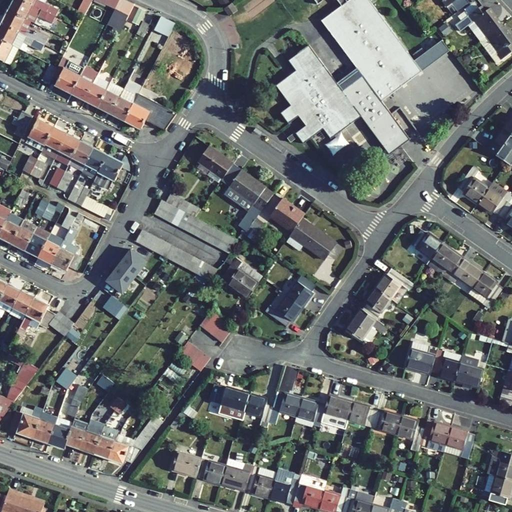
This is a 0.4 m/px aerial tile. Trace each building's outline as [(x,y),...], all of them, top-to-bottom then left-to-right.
[(53,23),(56,17),(22,0),(13,0),(9,10),(31,21),(34,23),(38,16),(53,23)] [(22,0),(56,17),(59,11),(44,3),(36,0),(22,0)] [(83,0),(78,11),(85,15),(92,0),(83,0)] [(95,0),(115,9),(119,0),(95,0)] [(115,29),(120,31),(134,5),(123,0),(119,0),(115,9),(107,24),(115,29)] [(295,65),(290,69),(338,90),(344,93),(391,58),(406,47),(402,42),(369,0),(314,0),(338,0),(339,1),(319,16),(360,69),(341,83),(306,41),(287,56),(292,62),(295,65)] [(226,2),(220,6),(225,14),(232,9),(226,2)] [(481,5),(467,16),(470,22),(474,19),(483,32),(499,20),(489,7),(484,10),(481,5)] [(139,8),(132,22),(138,26),(145,11),(139,8)] [(45,45),(48,38),(36,33),(36,34),(27,29),(31,21),(9,10),(2,23),(45,45)] [(161,17),(154,30),(168,37),(175,23),(161,17)] [(511,37),(499,20),(483,32),(475,37),(493,60),(511,46),(508,41),(511,38),(511,37)] [(142,36),(143,37),(150,25),(143,22),(137,34),(142,36)] [(41,51),(45,45),(2,23),(0,27),(0,39),(18,48),(19,49),(23,42),(41,51)] [(441,34),(413,55),(421,65),(448,44),(441,34)] [(0,59),(10,65),(18,48),(0,39),(0,59)] [(63,46),(60,53),(64,55),(68,48),(63,46)] [(413,55),(406,47),(391,58),(405,77),(421,65),(413,55)] [(83,70),(84,69),(63,57),(58,68),(53,77),(58,80),(55,86),(71,94),(83,70)] [(381,95),(405,77),(391,58),(344,93),(338,90),(308,132),(310,135),(324,124),(331,134),(361,111),(390,149),(411,133),(381,95)] [(50,64),(42,80),(49,84),(53,77),(58,68),(50,64)] [(290,100),(280,107),(288,118),(304,107),(310,116),(302,123),(308,132),(338,90),(290,69),(275,80),(290,100)] [(83,70),(71,94),(84,101),(96,77),(97,77),(83,70)] [(96,77),(84,101),(98,108),(110,84),(96,77)] [(110,84),(98,108),(111,114),(124,89),(111,82),(110,84)] [(124,89),(111,114),(125,121),(138,96),(124,89)] [(177,113),(139,94),(138,96),(125,121),(141,130),(145,121),(165,131),(177,113)] [(19,109),(13,122),(23,127),(26,121),(30,114),(19,109)] [(511,116),(503,129),(511,135),(511,116)] [(34,125),(26,121),(23,127),(17,139),(25,143),(26,140),(40,147),(51,125),(38,118),(34,125)] [(64,132),(51,125),(40,147),(53,155),(56,149),(64,132)] [(494,144),(489,151),(511,166),(511,164),(511,135),(503,129),(493,144),(494,144)] [(77,139),(64,132),(56,149),(53,155),(66,161),(69,156),(77,139)] [(91,146),(77,139),(69,156),(66,161),(80,168),(91,146)] [(105,153),(91,146),(80,168),(94,176),(105,153)] [(198,161),(223,178),(233,163),(209,146),(198,161)] [(120,161),(105,153),(94,176),(100,178),(107,182),(109,177),(112,178),(120,161)] [(26,157),(20,168),(28,172),(33,161),(26,157)] [(40,164),(33,161),(28,172),(34,175),(40,164)] [(489,188),(474,178),(478,171),(472,167),(458,188),(464,192),(463,193),(478,203),(489,188)] [(243,229),(246,232),(256,218),(274,193),(241,169),(228,188),(229,189),(253,205),(249,212),(238,226),(243,229)] [(53,171),(47,182),(54,186),(60,174),(53,171)] [(67,178),(60,174),(54,186),(61,189),(67,178)] [(88,188),(85,195),(91,197),(100,178),(94,176),(88,188)] [(66,197),(74,201),(80,204),(85,195),(88,188),(74,181),(66,197)] [(489,188),(478,203),(492,214),(492,212),(499,217),(511,198),(511,195),(493,182),(489,188)] [(21,186),(15,198),(22,202),(28,190),(21,186)] [(229,189),(225,195),(249,212),(253,205),(229,189)] [(170,193),(166,202),(168,203),(173,206),(179,209),(185,212),(191,215),(195,217),(201,209),(170,193)] [(38,195),(33,207),(41,212),(47,199),(38,195)] [(91,197),(85,195),(80,204),(101,215),(106,204),(91,197)] [(269,216),(292,232),(305,214),(282,198),(269,216)] [(505,221),(504,222),(511,227),(511,198),(499,217),(505,221)] [(53,202),(47,199),(41,212),(47,215),(53,202)] [(162,199),(154,213),(160,217),(168,203),(166,202),(162,199)] [(0,227),(7,213),(11,206),(0,201),(0,227)] [(173,206),(168,203),(160,217),(166,220),(173,206)] [(173,206),(166,220),(172,223),(179,209),(173,206)] [(67,209),(61,222),(69,226),(75,213),(67,209)] [(179,209),(172,223),(178,226),(185,212),(179,209)] [(185,212),(178,226),(183,229),(191,215),(185,212)] [(21,220),(7,213),(0,227),(0,235),(10,241),(21,220)] [(84,213),(81,219),(95,226),(99,220),(84,213)] [(191,215),(183,229),(189,232),(196,218),(195,217),(191,215)] [(196,218),(189,232),(195,235),(202,221),(196,218)] [(246,232),(244,235),(253,240),(264,224),(256,218),(246,232)] [(290,235),(291,236),(304,245),(325,260),(337,243),(302,218),(290,235)] [(34,227),(21,220),(10,241),(23,248),(34,227)] [(202,221),(195,235),(201,238),(208,224),(202,221)] [(208,224),(201,238),(206,241),(214,227),(208,224)] [(69,226),(61,241),(67,244),(75,229),(69,226)] [(48,234),(34,227),(23,248),(37,255),(48,234)] [(214,227),(206,241),(212,244),(220,230),(214,227)] [(431,258),(442,243),(427,233),(426,234),(420,229),(410,244),(416,248),(412,254),(427,264),(431,258)] [(142,230),(136,242),(142,245),(148,233),(142,230)] [(220,230),(212,244),(218,247),(225,233),(220,230)] [(148,233),(142,245),(147,248),(154,236),(148,233)] [(225,233),(218,247),(224,250),(231,236),(225,233)] [(61,241),(48,234),(37,255),(51,262),(61,241)] [(154,236),(147,248),(153,251),(160,239),(154,236)] [(231,236),(224,250),(230,253),(237,239),(231,236)] [(286,242),(299,251),(304,245),(291,236),(286,242)] [(160,239),(153,251),(159,254),(165,242),(160,239)] [(67,244),(61,241),(51,262),(63,269),(65,265),(73,269),(79,257),(70,253),(73,247),(67,244)] [(165,242),(159,254),(165,257),(171,245),(165,242)] [(343,247),(337,243),(328,255),(335,259),(343,247)] [(448,278),(462,257),(442,243),(431,258),(431,259),(446,269),(442,275),(447,279),(448,278)] [(171,245),(165,257),(171,260),(177,248),(171,245)] [(177,248),(171,260),(176,263),(183,251),(177,248)] [(146,261),(131,249),(119,265),(134,277),(146,261)] [(183,251),(176,263),(182,266),(188,254),(183,251)] [(188,254),(182,266),(188,269),(194,257),(188,254)] [(194,257),(188,269),(194,272),(200,260),(194,257)] [(462,257),(448,278),(454,283),(458,277),(472,287),(483,272),(462,257)] [(228,283),(227,284),(248,299),(259,284),(258,283),(238,269),(243,262),(237,258),(222,279),(228,283)] [(431,259),(427,264),(442,275),(446,269),(431,259)] [(200,260),(194,272),(199,275),(206,263),(200,260)] [(258,283),(263,276),(243,262),(238,269),(258,283)] [(206,263),(199,275),(205,278),(212,266),(206,263)] [(134,277),(119,265),(107,281),(123,293),(134,277)] [(212,266),(205,278),(211,282),(218,270),(212,266)] [(390,299),(400,284),(408,290),(413,283),(391,268),(386,274),(385,273),(375,288),(390,299)] [(319,275),(322,279),(328,273),(324,269),(319,275)] [(483,304),(488,308),(503,287),(497,283),(498,282),(483,272),(472,287),(487,298),(483,304)] [(316,285),(302,275),(287,296),(303,306),(313,292),(312,291),(316,285)] [(0,299),(0,307),(10,312),(21,291),(8,284),(0,299)] [(468,293),(483,304),(487,298),(472,287),(468,293)] [(376,319),(390,299),(375,288),(365,302),(366,303),(362,309),(376,319)] [(81,328),(100,302),(98,301),(105,292),(101,289),(75,324),(81,328)] [(34,297),(21,291),(10,312),(9,314),(23,321),(34,297)] [(287,296),(280,291),(270,305),(277,310),(287,296)] [(499,297),(505,301),(508,296),(502,292),(499,297)] [(183,300),(188,304),(193,298),(187,294),(183,300)] [(124,305),(112,295),(103,307),(115,316),(124,305)] [(291,320),(293,321),(303,306),(287,296),(277,310),(270,305),(266,311),(287,326),(291,320)] [(23,321),(16,335),(22,338),(29,324),(37,328),(39,324),(46,327),(53,313),(47,309),(49,305),(34,297),(23,321)] [(200,325),(205,329),(218,312),(214,307),(200,325)] [(384,334),(388,328),(376,319),(362,309),(360,309),(346,329),(361,340),(371,326),(384,334)] [(58,311),(48,324),(54,328),(64,315),(58,311)] [(478,322),(483,315),(479,311),(474,319),(478,322)] [(205,329),(210,333),(222,318),(218,312),(205,329)] [(64,315),(54,328),(59,332),(69,319),(64,315)] [(210,333),(216,337),(227,323),(222,318),(210,333)] [(69,319),(59,332),(64,336),(74,323),(69,319)] [(227,323),(216,337),(222,342),(231,329),(227,323)] [(375,329),(371,326),(362,340),(365,342),(369,342),(377,331),(375,329)] [(176,338),(182,343),(187,337),(180,332),(176,338)] [(179,355),(184,359),(194,346),(188,342),(179,355)] [(437,349),(413,342),(406,366),(430,374),(431,372),(437,349)] [(9,347),(3,344),(0,349),(7,352),(9,347)] [(199,350),(194,346),(184,359),(190,363),(199,350)] [(431,372),(438,374),(437,376),(454,380),(461,356),(437,349),(431,372)] [(199,350),(190,363),(195,367),(205,354),(199,350)] [(210,358),(205,354),(195,367),(201,371),(210,358)] [(10,360),(23,367),(26,362),(12,355),(10,360)] [(472,384),(479,386),(484,369),(476,367),(478,361),(478,360),(462,356),(461,356),(454,380),(463,383),(472,385),(472,384)] [(484,369),(486,363),(478,361),(476,367),(484,369)] [(384,367),(390,372),(393,369),(387,363),(384,367)] [(18,384),(25,386),(34,373),(27,369),(18,384)] [(67,390),(77,377),(66,369),(56,381),(67,390)] [(511,370),(508,370),(501,394),(511,397),(511,370)] [(96,383),(108,392),(114,383),(103,375),(96,383)] [(0,420),(24,389),(18,387),(12,385),(8,399),(0,395),(0,420)] [(67,414),(75,417),(81,402),(89,389),(79,385),(67,414)] [(221,404),(221,405),(245,412),(250,394),(219,385),(214,402),(221,404)] [(302,398),(277,391),(273,406),(268,422),(276,424),(279,411),(296,416),(302,398)] [(268,422),(273,406),(266,404),(268,399),(250,394),(245,412),(262,417),(260,425),(267,427),(268,422)] [(511,397),(501,394),(499,402),(511,406),(511,397)] [(321,422),(337,427),(340,418),(348,420),(353,402),(329,395),(326,405),(321,422)] [(111,407),(115,411),(123,400),(118,397),(111,407)] [(302,398),(296,416),(314,421),(313,425),(320,427),(321,422),(326,405),(302,398)] [(115,411),(119,414),(127,404),(123,400),(115,411)] [(353,402),(348,420),(372,427),(377,410),(370,408),(370,407),(353,402)] [(221,405),(219,412),(243,419),(245,412),(221,405)] [(10,430),(34,438),(42,412),(44,409),(35,406),(34,410),(32,416),(20,412),(17,411),(10,430)] [(34,410),(22,406),(20,412),(32,416),(34,410)] [(401,416),(384,411),(384,412),(377,410),(372,427),(396,434),(401,416)] [(181,411),(170,426),(174,429),(183,416),(185,414),(181,411)] [(56,424),(58,418),(42,412),(34,438),(49,443),(56,424)] [(117,436),(109,459),(123,464),(125,460),(132,463),(163,422),(158,418),(160,416),(156,413),(136,441),(118,434),(117,436)] [(295,422),(312,427),(313,425),(314,421),(296,416),(295,422)] [(401,416),(396,434),(414,439),(411,449),(418,451),(420,443),(424,427),(417,425),(419,421),(401,416)] [(89,425),(74,420),(71,429),(66,444),(80,449),(89,425)] [(89,425),(80,449),(95,454),(104,426),(105,425),(90,420),(89,425)] [(451,427),(426,420),(424,427),(420,443),(427,446),(429,440),(446,445),(451,427)] [(49,443),(65,449),(66,444),(71,429),(56,424),(49,443)] [(104,426),(95,454),(109,459),(117,436),(118,434),(120,432),(104,426)] [(451,427),(446,445),(463,449),(461,456),(468,458),(475,435),(468,433),(468,432),(451,427)] [(429,440),(427,446),(444,450),(446,445),(429,440)] [(444,450),(444,452),(461,456),(463,449),(446,445),(444,450)] [(511,480),(511,454),(495,449),(488,473),(496,476),(511,480)] [(307,457),(315,459),(317,452),(309,450),(307,457)] [(197,477),(197,476),(202,459),(177,451),(172,470),(197,477)] [(245,463),(228,458),(226,466),(243,470),(245,463)] [(226,466),(202,459),(197,476),(204,478),(204,479),(221,484),(226,466)] [(395,468),(402,470),(404,464),(396,462),(395,468)] [(226,466),(221,484),(245,491),(246,490),(252,465),(245,463),(243,470),(226,466)] [(253,492),(252,493),(270,498),(275,480),(257,474),(259,467),(252,465),(246,490),(253,492)] [(257,474),(275,480),(277,472),(259,467),(257,474)] [(381,478),(388,480),(390,473),(383,471),(381,478)] [(326,482),(302,475),(301,480),(299,487),(294,505),(294,506),(301,508),(302,504),(319,509),(324,490),(326,482)] [(479,497),(506,505),(508,498),(509,498),(511,487),(511,480),(496,476),(491,493),(481,490),(479,497)] [(291,484),(275,480),(270,498),(294,505),(299,487),(301,480),(293,478),(291,484)] [(28,493),(7,486),(0,506),(0,508),(11,511),(38,511),(42,501),(27,496),(28,493)] [(341,495),(324,490),(319,509),(330,511),(344,511),(351,489),(343,487),(341,495)] [(370,511),(373,504),(375,496),(357,491),(353,490),(351,489),(344,511),(370,511)] [(373,504),(370,511),(396,511),(400,501),(393,499),(390,509),(373,504)] [(411,511),(405,510),(407,503),(400,501),(396,511),(411,511)]
